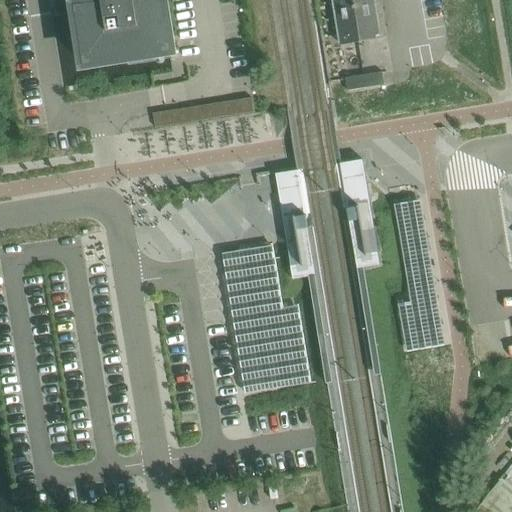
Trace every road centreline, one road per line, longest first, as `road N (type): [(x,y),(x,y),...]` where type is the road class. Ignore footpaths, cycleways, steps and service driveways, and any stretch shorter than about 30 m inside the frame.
road 1 (unclassified): [(104,203),(114,211),(129,285),(162,511)]
road 2 (unclassified): [(37,0),(55,119),(97,112)]
